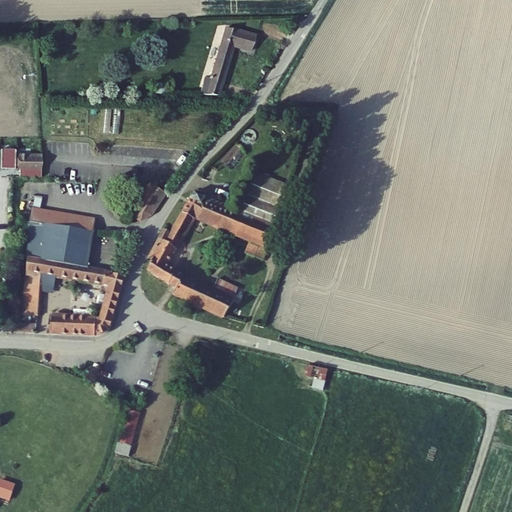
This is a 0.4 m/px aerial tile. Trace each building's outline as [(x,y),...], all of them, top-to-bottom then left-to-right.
[(203,76),(198,90),(217,90),(234,43),(249,48),(254,35),(226,26),(208,76),(203,76)] [(154,81),(154,90),(164,90),(164,81),(154,81)] [(16,151),(15,165),(43,166),(42,152),(16,151)] [(264,161),(242,213),(276,230),(299,176),(264,161)] [(153,183),(134,210),(143,216),(153,211),(166,192),(153,183)] [(146,270),(169,285),(175,274),(165,267),(194,217),(250,244),(245,258),(262,265),(276,230),(242,213),(193,191),(186,202),(189,204),(173,231),(166,226),(148,255),(153,259),(146,270)] [(32,212),(25,313),(40,314),(42,283),(56,285),(57,274),(111,284),(101,317),(53,314),(51,332),(101,335),(109,333),(126,275),(107,271),(108,267),(90,264),(97,217),(36,206),(32,212)] [(98,236),(98,247),(115,246),(115,236),(98,236)] [(175,290),(171,294),(223,316),(232,305),(236,291),(217,280),(211,294),(183,279),(175,290)] [(16,321),(16,330),(37,331),(37,323),(16,321)] [(328,370),(308,365),(307,377),(326,382),(328,370)] [(139,413),(128,410),(121,439),(117,438),(114,450),(128,454),(139,413)] [(0,498),(11,501),(16,485),(0,480),(0,498)]
